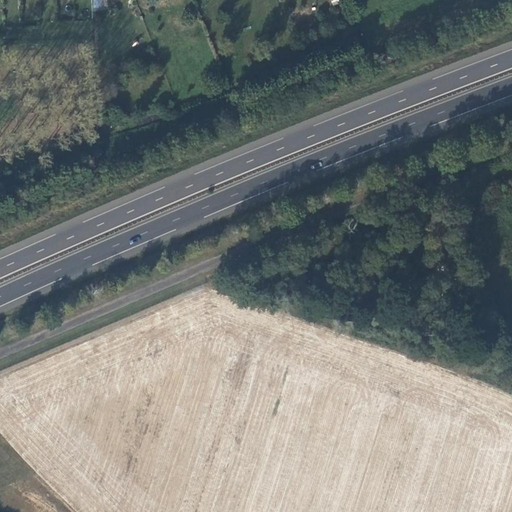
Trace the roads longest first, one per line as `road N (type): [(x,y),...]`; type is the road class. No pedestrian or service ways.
road 1 (trunk): [(0,299),(511,87)]
road 2 (unclassified): [(0,355),(511,144)]
road 3 (trunk): [(511,60),(0,270)]
